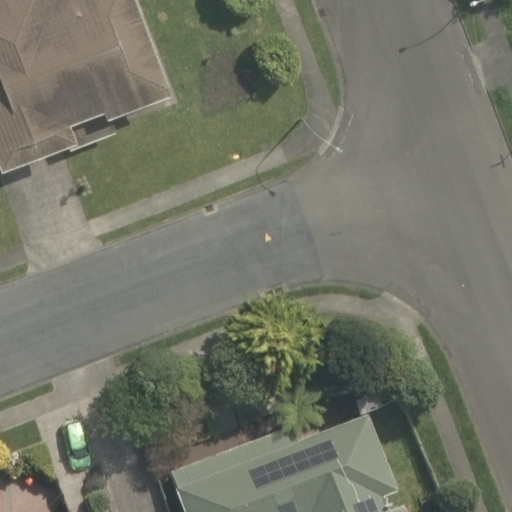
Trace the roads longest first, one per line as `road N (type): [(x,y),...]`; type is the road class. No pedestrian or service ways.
road 1 (residential): [(413,180),(0,338)]
road 2 (residential): [(511,428),(413,180)]
road 3 (residential): [(413,180),(363,0)]
